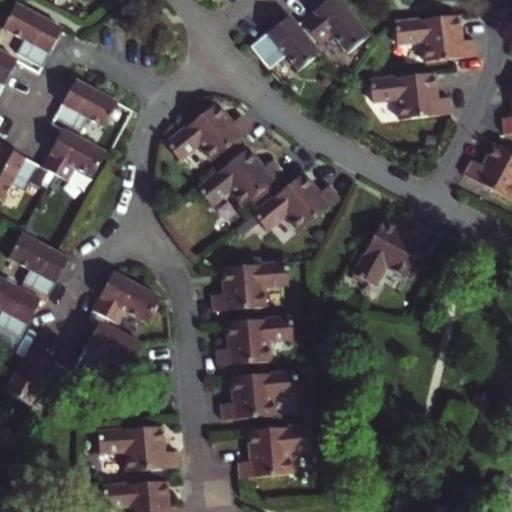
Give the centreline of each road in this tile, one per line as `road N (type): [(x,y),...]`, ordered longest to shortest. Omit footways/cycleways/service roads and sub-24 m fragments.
road 1 (residential): [(144,227),(182,290),(202,484),(212,507)]
road 2 (residential): [(427,199),(301,129),(224,57)]
road 3 (residential): [(427,199),(491,74),(493,0)]
road 4 (residential): [(168,101),(91,56),(67,53),(16,139)]
road 5 (residential): [(144,227),(90,266),(48,345)]
road 6 (residential): [(168,101),(141,149),(144,227)]
